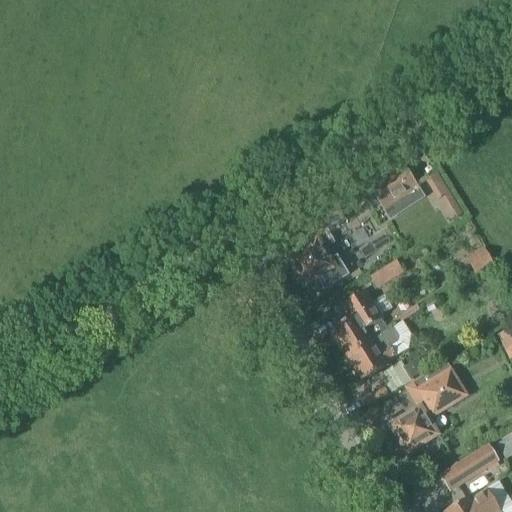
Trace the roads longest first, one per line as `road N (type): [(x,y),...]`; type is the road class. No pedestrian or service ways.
road 1 (unclassified): [(223,236),(511,55)]
road 2 (unclassified): [(390,511),(223,236)]
road 3 (unclassified): [(0,377),(223,236)]
